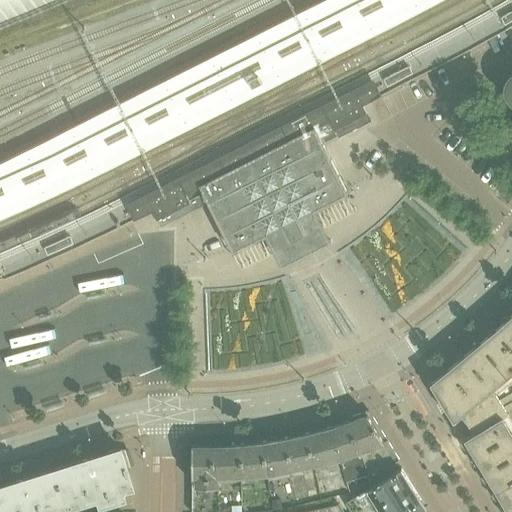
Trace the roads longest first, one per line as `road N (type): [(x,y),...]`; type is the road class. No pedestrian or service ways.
road 1 (tertiary): [(162,409),(268,403),(367,372),(414,347),(511,252)]
road 2 (tertiary): [(0,452),(162,409)]
road 3 (track): [(0,47),(124,0)]
